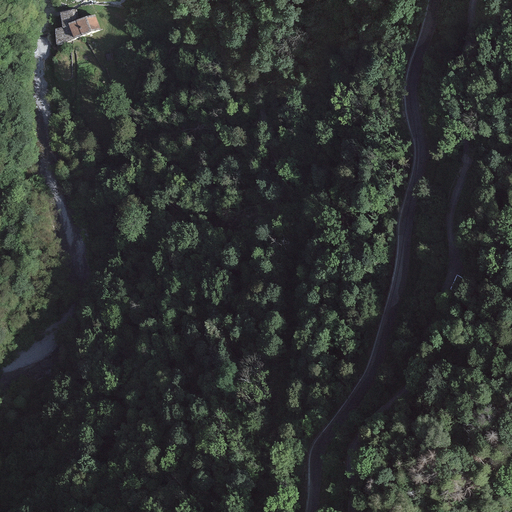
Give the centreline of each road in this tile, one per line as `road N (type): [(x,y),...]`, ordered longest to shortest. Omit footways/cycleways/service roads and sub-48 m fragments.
road 1 (track): [(220,0),(250,19),(250,64),(284,192),(274,234),(282,290),(255,390),(222,445),(221,462),(235,486),(233,511)]
road 2 (unclassified): [(352,511),(353,446),(410,384),(452,272),(449,216),(467,149),(449,97),(470,42),(472,0)]
road 3 (tertiary): [(312,511),(320,443),(369,374),(400,271),(420,160),(410,89),(433,0)]
